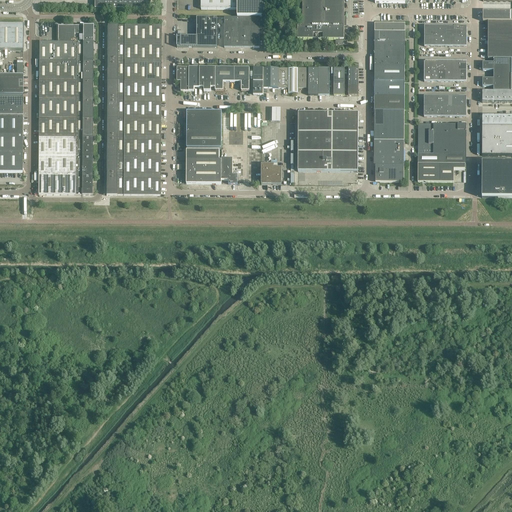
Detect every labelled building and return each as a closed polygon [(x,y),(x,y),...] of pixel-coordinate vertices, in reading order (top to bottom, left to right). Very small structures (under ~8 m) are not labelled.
[(149,8),(148,0),(96,0),(96,8),(118,8),(118,10),(124,10),(124,8),(149,8)] [(201,0),(201,10),(238,10),(237,0),(201,0)] [(344,40),(344,0),(302,0),(303,26),(298,26),(298,40),(336,40),(336,42),(344,42),(344,40)] [(511,12),(483,12),(483,22),(488,22),(511,22),(511,0),(483,0),(483,2),(511,2),(511,12)] [(217,28),(217,18),(197,18),(197,28),(217,28)] [(242,27),(242,19),(224,18),(224,27),(242,27)] [(260,27),(260,19),(242,19),(242,27),(260,27)] [(511,59),(511,22),(488,22),(488,59),(494,59),(510,59),(511,59)] [(405,66),(405,41),(405,25),(375,24),(375,66),(405,67),(405,66)] [(0,50),(23,51),(23,28),(23,25),(21,25),(0,25),(0,50)] [(93,62),(93,43),(93,26),(58,26),(58,43),(39,43),(39,62),(93,62)] [(161,63),(161,26),(107,26),(107,63),(161,63)] [(242,35),(242,27),(224,27),(224,35),(242,35)] [(260,35),(260,27),(242,27),(242,35),(260,35)] [(217,38),(217,28),(197,28),(197,38),(217,38)] [(242,48),(242,35),(224,35),(224,48),(242,48)] [(260,48),(260,35),(242,35),(242,48),(260,48)] [(217,48),(217,38),(197,38),(177,38),(177,48),(217,48)] [(510,75),(510,59),(494,59),(494,63),(483,63),(483,71),(494,71),(494,75),(510,75)] [(93,82),(93,68),(93,62),(39,62),(39,81),(93,82)] [(161,82),(161,63),(107,63),(107,82),(161,82)] [(405,82),(405,70),(405,67),(375,66),(375,81),(405,82)] [(189,92),(189,68),(177,68),(177,82),(181,82),(181,92),(189,92)] [(200,88),(200,68),(189,68),(189,92),(194,92),(194,88),(200,88)] [(215,88),(216,68),(200,68),(200,88),(204,88),(204,92),(211,92),(211,88),(215,88)] [(234,82),(235,68),(216,68),(215,88),(215,91),(223,91),(224,82),(234,82)] [(249,91),(250,68),(235,68),(234,82),(241,82),(241,91),(249,91)] [(263,95),(263,89),(263,69),(254,68),(253,95),(263,95)] [(278,89),(279,69),(263,69),(263,89),(278,89)] [(288,89),(289,69),(279,69),(278,89),(288,89)] [(298,94),(298,89),(298,69),(289,69),(288,89),(288,94),(298,94)] [(309,89),(309,69),(298,69),(298,89),(309,89)] [(318,96),(319,69),(309,69),(309,89),(308,96),(318,96)] [(330,96),(330,69),(319,69),(318,96),(330,96)] [(345,96),(345,69),(334,69),(334,96),(345,96)] [(359,96),(359,81),(359,69),(349,69),(349,96),(359,96)] [(510,92),(510,75),(494,75),(494,79),(483,79),(483,87),(494,87),(494,92),(510,92)] [(0,96),(23,96),(23,77),(23,76),(0,76),(0,96)] [(93,101),(93,87),(93,82),(39,81),(39,100),(93,101)] [(405,97),(405,83),(405,82),(375,81),(375,96),(405,97)] [(161,101),(161,82),(107,82),(107,101),(161,101)] [(511,92),(483,92),(483,103),(511,103),(511,92)] [(23,117),(23,98),(23,96),(0,96),(0,116),(23,117)] [(404,112),(405,97),(375,96),(374,111),(404,112)] [(93,120),(93,106),(93,101),(39,100),(39,119),(93,120)] [(161,120),(161,101),(107,101),(107,120),(161,120)] [(281,109),(272,109),(272,114),(272,122),(281,122),(281,115),(281,109)] [(404,142),(404,125),(404,112),(374,111),(374,141),(404,142)] [(222,149),(222,112),(187,112),(187,149),(222,149)] [(358,173),(358,118),(358,114),(298,114),(298,172),(358,173)] [(0,135),(23,135),(23,125),(23,117),(0,116),(0,135)] [(511,116),(483,116),(482,128),(501,128),(511,127),(511,116)] [(234,133),(234,118),(223,118),(223,133),(234,133)] [(93,139),(93,125),(93,120),(39,119),(39,138),(93,139)] [(161,139),(161,121),(161,120),(107,120),(107,139),(161,139)] [(466,165),(466,140),(466,125),(418,125),(418,130),(418,154),(418,165),(465,165),(466,165)] [(511,127),(501,128),(501,142),(511,141),(511,127)] [(501,156),(501,142),(501,128),(482,128),(482,156),(501,156)] [(0,153),(23,154),(23,143),(23,135),(0,135),(0,153)] [(93,158),(93,144),(93,139),(39,138),(39,157),(93,158)] [(161,158),(161,139),(107,139),(107,158),(161,158)] [(404,167),(404,150),(404,142),(374,141),(374,166),(376,166),(404,167)] [(501,156),(511,156),(511,141),(501,142),(501,156)] [(220,161),(220,151),(187,151),(187,161),(220,161)] [(0,172),(23,173),(23,158),(23,154),(0,153),(0,172)] [(92,177),(93,163),(93,158),(39,157),(38,176),(92,177)] [(160,177),(161,158),(107,158),(106,177),(160,177)] [(233,176),(233,159),(222,159),(222,161),(221,169),(221,181),(229,181),(229,185),(237,185),(237,176),(233,176)] [(221,169),(222,161),(220,161),(187,161),(187,169),(221,169)] [(511,198),(511,163),(482,163),(482,198),(511,198)] [(281,185),(282,168),(274,168),(274,165),(261,165),(261,185),(281,185)] [(454,183),(454,170),(465,170),(465,165),(418,165),(418,183),(422,183),(430,183),(453,183),(454,183)] [(404,183),(404,167),(376,166),(376,183),(404,183)] [(221,185),(221,181),(221,169),(187,169),(187,185),(221,185)] [(92,196),(92,182),(92,177),(38,176),(38,196),(92,196)] [(160,196),(160,177),(106,177),(106,196),(160,196)]
